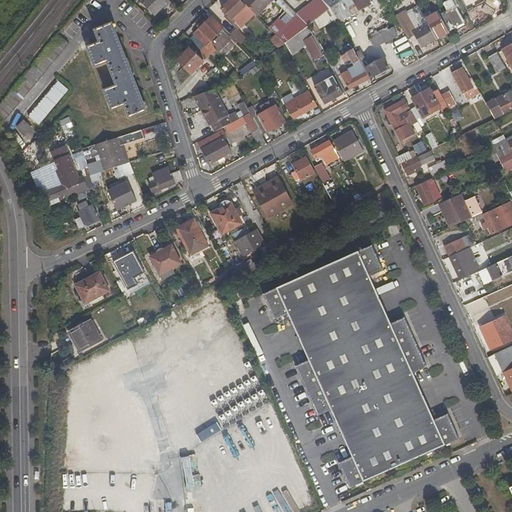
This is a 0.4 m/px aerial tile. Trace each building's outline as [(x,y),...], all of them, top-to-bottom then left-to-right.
[(171,3),(168,0),(144,0),(142,2),(155,15),(163,7),(165,9),(171,3)] [(250,8),(241,0),(229,0),(221,8),(227,14),(225,17),(233,24),(235,22),(232,19),(238,13),(241,16),(250,8)] [(273,0),(241,0),(250,8),(255,13),(257,16),(273,0)] [(331,9),(322,0),(315,0),(297,14),(309,25),(331,9)] [(342,0),(322,0),(331,9),(342,0)] [(371,5),(368,0),(342,0),(331,9),(339,22),(371,5)] [(405,10),(395,15),(408,39),(415,36),(422,48),(437,39),(425,18),(415,0),(410,3),(412,8),(422,26),(416,30),(406,12),(405,10)] [(450,0),(444,3),(448,11),(440,15),(449,31),(457,26),(458,29),(466,25),(464,21),(458,11),(452,0),(450,0)] [(480,16),(470,0),(460,0),(472,21),(480,16)] [(238,30),(255,13),(250,8),(241,16),(238,13),(232,19),(235,22),(233,24),(237,29),(238,30)] [(412,8),(406,12),(416,30),(422,26),(412,8)] [(468,18),(463,9),(458,11),(464,21),(468,18)] [(440,15),(438,11),(425,18),(437,39),(450,33),(449,31),(440,15)] [(307,27),(309,25),(297,14),(291,20),(282,29),(277,23),(271,29),(276,34),(285,43),(307,27)] [(291,20),(286,14),(277,23),(282,29),(291,20)] [(212,16),(194,34),(196,36),(205,45),(207,46),(225,28),(212,16)] [(146,110),(112,24),(96,30),(101,43),(89,47),(96,66),(108,61),(118,86),(106,91),(113,109),(126,104),(130,117),(146,110)] [(315,61),(323,56),(307,27),(285,43),(292,55),(305,44),(315,61)] [(393,27),(388,30),(387,28),(372,35),(372,37),(370,38),(374,46),(385,40),(386,44),(393,41),(392,38),(397,35),(393,27)] [(238,30),(237,29),(231,34),(241,44),(246,38),(238,30)] [(276,34),(270,40),(279,48),(285,43),(276,34)] [(69,44),(58,35),(0,105),(0,119),(4,123),(69,44)] [(205,45),(196,36),(191,41),(201,50),(205,45)] [(511,65),(511,44),(502,50),(511,67),(511,65)] [(204,61),(190,47),(178,60),(192,74),(204,61)] [(497,73),(506,68),(497,52),(488,57),(497,73)] [(316,64),(325,60),(323,56),(315,61),(316,64)] [(369,66),(365,58),(362,60),(371,78),(389,68),(384,58),(376,62),(374,57),(369,60),(371,65),(369,66)] [(351,89),(370,79),(359,58),(353,60),(359,71),(355,73),(356,76),(352,77),(349,71),(343,74),(351,89)] [(466,99),(480,92),(473,79),(470,80),(462,68),(452,74),(463,94),(464,94),(466,99)] [(255,73),(252,69),(245,74),(248,78),(255,73)] [(343,94),(346,93),(336,75),(333,76),(343,94)] [(325,104),(343,94),(333,76),(315,86),(325,104)] [(68,90),(58,81),(29,116),(39,125),(68,90)] [(229,115),(214,88),(193,96),(210,126),(211,125),(215,132),(245,116),(250,113),(247,109),(243,102),(238,104),(242,111),(237,114),(235,111),(229,115)] [(411,99),(416,106),(411,109),(417,121),(447,106),(441,96),(438,89),(432,93),(429,89),(411,99)] [(317,106),(309,91),(284,104),(293,119),(317,106)] [(457,105),(449,91),(441,96),(447,106),(449,109),(457,105)] [(511,91),(486,104),(494,118),(511,108),(511,91)] [(470,106),(483,99),(480,92),(466,99),(470,106)] [(406,111),(411,109),(405,100),(385,111),(389,119),(388,122),(390,125),(392,124),(401,141),(410,136),(405,127),(408,125),(405,119),(409,117),(406,111)] [(247,109),(250,113),(262,135),(285,123),(275,106),(272,108),(269,102),(261,106),(264,113),(256,116),(251,106),(247,109)] [(409,117),(417,132),(422,129),(417,121),(411,109),(406,111),(409,117)] [(254,131),(252,133),(260,147),(267,143),(262,135),(250,113),(245,116),(254,131)] [(25,135),(31,127),(23,121),(18,128),(25,135)] [(124,145),(142,139),(140,131),(95,145),(102,166),(104,171),(126,164),(120,146),(124,145)] [(211,141),(212,144),(202,149),(210,164),(231,153),(225,140),(227,138),(223,131),(215,135),(217,138),(211,141)] [(363,151),(352,131),(333,141),(343,161),(363,151)] [(431,132),(426,135),(432,148),(438,146),(431,132)] [(497,161),(500,159),(506,173),(511,169),(511,136),(487,148),(489,152),(496,166),(499,165),(497,161)] [(324,167),(339,158),(329,140),(311,150),(319,165),(314,167),(322,183),(330,178),(324,167)] [(129,163),(130,163),(124,145),(120,146),(126,164),(129,163)] [(96,168),(89,147),(82,149),(85,160),(90,176),(98,173),(96,168)] [(434,159),(431,151),(403,165),(406,172),(434,159)] [(409,152),(395,158),(398,164),(412,158),(409,152)] [(300,178),(301,181),(315,173),(306,156),(292,164),(296,171),(292,173),(296,181),(300,178)] [(52,200),(65,195),(67,200),(81,193),(94,188),(90,176),(85,160),(82,161),(87,177),(84,179),(82,176),(62,184),(63,186),(48,192),(52,200)] [(444,160),(428,168),(433,178),(449,171),(444,160)] [(169,168),(149,176),(151,183),(171,174),(169,168)] [(149,184),(153,193),(183,181),(180,170),(171,174),(151,183),(149,184)] [(253,191),(255,194),(279,180),(277,177),(253,191)] [(440,198),(432,179),(416,186),(426,207),(435,202),(434,201),(440,198)] [(268,218),(292,204),(279,180),(255,194),(268,218)] [(127,182),(108,191),(113,200),(132,191),(127,182)] [(374,189),(377,195),(388,189),(385,183),(374,189)] [(81,193),(83,199),(96,194),(94,188),(81,193)] [(117,210),(137,201),(132,191),(113,200),(117,210)] [(461,194),(438,205),(449,228),(472,218),(465,202),(461,194)] [(483,213),(475,197),(465,202),(472,218),(474,217),(481,213),(483,213)] [(89,206),(86,201),(77,205),(80,210),(78,211),(81,218),(76,221),(79,229),(99,220),(92,205),(89,206)] [(242,223),(239,217),(233,207),(231,203),(229,203),(227,201),(224,202),(222,203),(220,205),(220,208),(211,213),(222,234),(242,223)] [(511,207),(510,203),(483,215),(481,213),(474,217),(476,222),(484,219),(492,235),(511,225),(511,207)] [(243,215),(237,205),(233,207),(239,217),(243,215)] [(295,207),(270,221),(273,226),(280,238),(280,239),(305,225),(295,207)] [(310,224),(313,229),(340,215),(337,209),(310,224)] [(208,246),(194,219),(177,228),(191,255),(208,246)] [(273,226),(267,229),(275,242),(280,238),(273,226)] [(256,229),(233,241),(242,257),(264,245),(256,229)] [(465,248),(466,250),(470,248),(475,245),(470,235),(461,239),(465,248)] [(446,246),(450,256),(465,248),(461,239),(446,246)] [(372,245),(300,277),(262,294),(274,320),(288,313),(309,360),(295,367),(318,416),(332,410),(353,456),(339,463),(350,488),(382,474),(459,439),(449,414),(434,420),(413,373),(427,367),(405,317),(391,323),(370,276),(384,270),(372,245)] [(151,257),(160,274),(172,268),(181,263),(171,246),(151,257)] [(459,277),(479,268),(470,248),(466,250),(449,257),(459,277)] [(138,285),(134,278),(144,272),(134,251),(113,261),(128,289),(138,285)] [(511,271),(511,265),(509,258),(487,268),(492,281),(511,271)] [(163,280),(175,273),(172,268),(160,274),(163,280)] [(75,284),(86,303),(109,290),(99,272),(75,284)] [(126,291),(120,280),(117,282),(122,292),(126,291)] [(492,349),(501,344),(502,345),(511,340),(511,335),(509,331),(503,333),(500,328),(503,327),(499,318),(482,326),(484,330),(481,332),(482,336),(485,335),(492,349)] [(101,340),(91,320),(69,332),(80,352),(101,340)] [(511,346),(495,354),(511,392),(511,346)]
